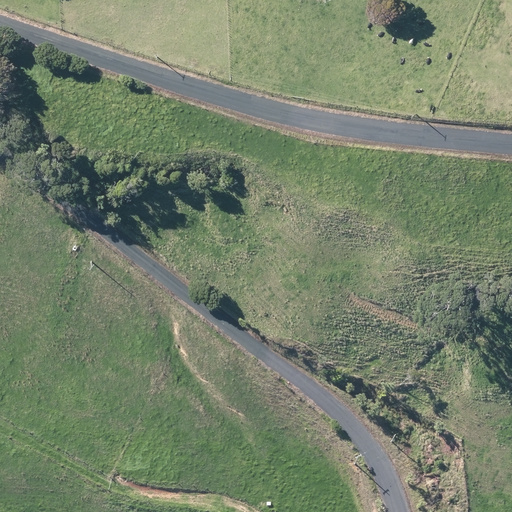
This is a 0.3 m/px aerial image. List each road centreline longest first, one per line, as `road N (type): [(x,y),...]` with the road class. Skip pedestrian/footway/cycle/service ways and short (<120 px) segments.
road 1 (unclassified): [(0,148),(322,389),(371,442),(400,511)]
road 2 (unclassified): [(0,16),(305,112),(511,141)]
